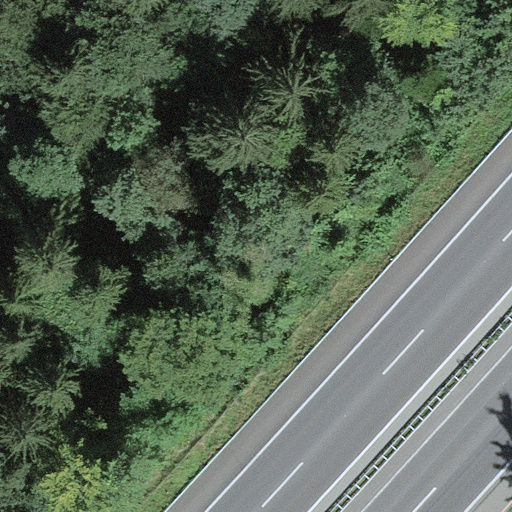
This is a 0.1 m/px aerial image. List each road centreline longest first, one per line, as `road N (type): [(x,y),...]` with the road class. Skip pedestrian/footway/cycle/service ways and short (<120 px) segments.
road 1 (motorway): [(511,231),(257,511)]
road 2 (motorway): [(414,511),(511,403)]
